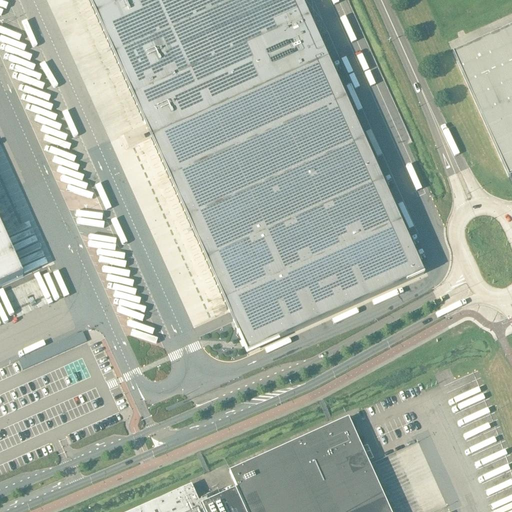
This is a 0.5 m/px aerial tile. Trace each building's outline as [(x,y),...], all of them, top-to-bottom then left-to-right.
[(88,0),(97,19),(151,140),(328,61),(311,25),(300,0),(88,0)] [(511,26),(452,53),(508,178),(511,176),(511,26)] [(328,61),(151,140),(229,313),(233,322),(238,333),(236,333),(237,335),(239,334),(241,340),(247,353),(256,349),(423,275),(328,61)] [(0,287),(23,277),(0,226),(0,287)] [(83,331),(18,360),(22,369),(87,341),(85,336),(83,331)] [(237,489),(246,511),(389,511),(348,419),(229,472),(237,489)] [(146,506),(132,511),(246,511),(237,489),(220,497),(217,491),(206,496),(209,502),(200,506),(191,485),(146,506)]
